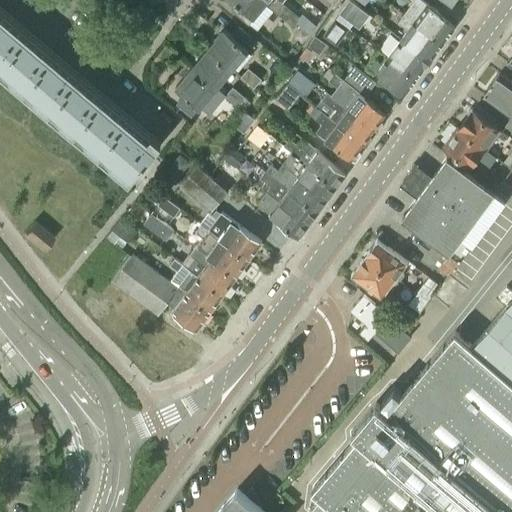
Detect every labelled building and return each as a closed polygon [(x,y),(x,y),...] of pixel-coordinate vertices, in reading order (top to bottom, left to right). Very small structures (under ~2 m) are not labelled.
[(267,0),(232,0),(236,3),(231,9),(248,23),(267,0)] [(288,8),(278,0),(273,0),(269,5),(279,14),(283,10),(285,12),(288,8)] [(455,24),(422,0),(412,0),(403,13),(413,21),(413,20),(442,42),(455,24)] [(299,17),(288,8),(285,12),(283,10),(279,14),(292,25),(296,21),(299,17)] [(148,138),(0,12),(0,64),(131,175),(128,178),(129,179),(161,141),(151,133),(148,138)] [(294,22),(308,34),(315,25),(302,14),(299,17),(296,21),(294,22)] [(335,44),(348,28),(335,18),(322,35),(335,44)] [(413,20),(413,21),(400,38),(429,59),(442,42),(413,20)] [(232,68),(254,40),(238,27),(231,35),(223,29),(208,47),(232,68)] [(317,58),(328,44),(319,37),(308,51),(317,58)] [(429,59),(400,38),(387,56),(416,77),(429,59)] [(232,68),(208,47),(192,66),(216,87),(232,68)] [(416,77),(387,56),(381,63),(373,57),(365,67),(403,95),(416,77)] [(327,67),(321,75),(337,87),(331,94),(374,128),(377,129),(383,122),(381,119),(385,112),(364,96),(375,81),(354,65),(343,79),(327,67)] [(216,87),(192,66),(176,85),(200,106),(216,87)] [(254,86),(261,78),(248,68),(241,76),(254,86)] [(296,84),(304,73),(297,68),(289,79),(296,84)] [(511,81),(499,72),(483,94),(511,115),(505,124),(511,129),(511,81)] [(289,107),(301,92),(288,81),(276,97),(289,107)] [(245,97),(232,87),(226,94),(238,105),(245,97)] [(326,91),(315,105),(341,125),(341,126),(362,143),(366,144),(372,137),(370,133),(374,128),(331,94),(326,91)] [(314,104),(308,112),(322,122),(315,131),(351,157),(355,159),(360,151),(358,148),(362,143),(341,126),(341,125),(315,105),(314,104)] [(505,134),(472,109),(458,128),(483,146),(487,149),(497,135),(502,139),(505,134)] [(483,146),(458,128),(444,146),(469,165),(475,157),(490,168),(496,161),(481,150),(483,146)] [(345,173),(308,142),(303,149),(288,138),(283,145),(335,186),(345,173)] [(335,186),(283,145),(275,139),(271,145),(296,165),(291,170),(326,198),(335,186)] [(459,259),(505,197),(447,154),(401,216),(459,259)] [(326,198),(291,170),(287,176),(264,158),(258,165),(265,171),(265,170),(316,212),(326,198)] [(213,208),(228,189),(197,164),(181,182),(213,208)] [(235,179),(220,166),(213,174),(228,187),(235,179)] [(265,170),(265,171),(260,177),(277,189),(273,194),(272,195),(307,223),(316,212),(265,170)] [(307,223),(272,195),(273,194),(267,190),(257,203),(298,236),(307,223)] [(180,208),(169,200),(164,196),(157,205),(173,217),(180,208)] [(261,241),(221,211),(208,229),(224,240),(223,241),(248,260),(261,241)] [(173,230),(165,224),(151,213),(143,223),(166,240),(173,230)] [(53,236),(34,220),(24,231),(44,248),(53,236)] [(248,260),(223,241),(224,240),(208,229),(201,224),(195,232),(202,237),(195,246),(211,257),(210,259),(235,277),(248,260)] [(407,261),(376,238),(364,256),(398,281),(403,275),(399,272),(407,261)] [(235,277),(210,259),(211,257),(195,246),(189,254),(205,266),(198,275),(197,275),(222,294),(235,277)] [(167,301),(178,286),(132,252),(112,280),(157,314),(167,301)] [(385,300),(398,281),(364,256),(350,274),(385,300)] [(222,294),(197,275),(198,275),(182,263),(176,272),(192,283),(185,292),(185,293),(209,311),(222,294)] [(426,301),(433,292),(422,284),(415,294),(426,301)] [(185,293),(185,292),(178,286),(167,301),(174,307),(172,310),(196,329),(209,311),(185,293)] [(366,322),(379,307),(363,294),(351,309),(366,322)] [(418,311),(426,301),(415,294),(408,303),(418,311)] [(237,488),(216,511),(511,511),(511,297),(472,345),(455,331),(386,411),(376,402),(352,431),(356,434),(362,439),(317,492),(321,496),(310,509),(313,511),(265,511),(260,507),(237,488)] [(410,335),(379,307),(366,322),(359,330),(368,338),(374,330),(397,350),(410,335)]
